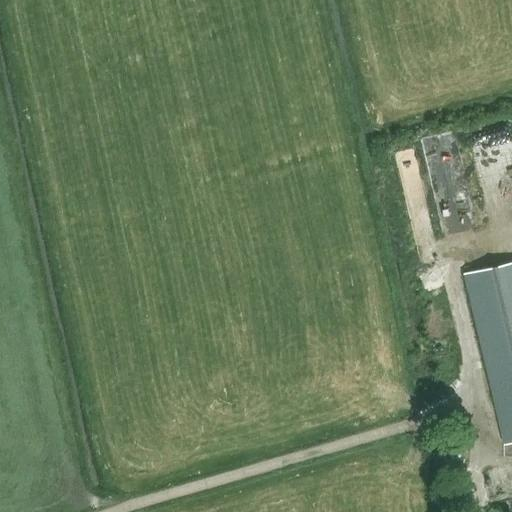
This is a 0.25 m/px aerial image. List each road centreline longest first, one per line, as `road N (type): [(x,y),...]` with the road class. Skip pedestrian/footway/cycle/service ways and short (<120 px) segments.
road 1 (track): [(111,511),(478,404)]
road 2 (track): [(511,234),(468,245),(452,271),(478,404)]
